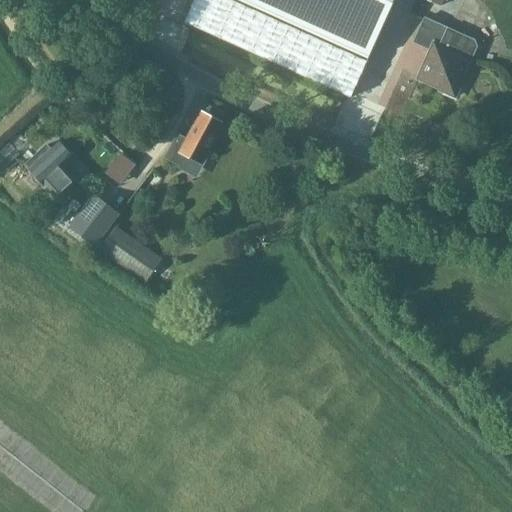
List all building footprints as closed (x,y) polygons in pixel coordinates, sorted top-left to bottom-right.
[(193,0),(184,21),(350,96),(393,0),(193,0)] [(474,40),(449,28),(424,17),(413,42),(430,49),(417,79),(439,88),(438,90),(454,98),(462,81),(460,81),(470,57),(476,46),(474,40)] [(219,137),(222,130),(220,128),(221,125),(201,114),(187,140),(175,134),(163,156),(179,164),(183,156),(197,163),(205,149),(207,150),(215,135),(219,137)] [(43,185),(54,197),(74,178),(64,167),(73,158),(59,144),(45,157),(39,151),(25,165),(29,168),(27,170),(42,186),(43,185)] [(93,195),(67,228),(92,247),(118,213),(93,195)] [(115,226),(98,249),(145,282),(155,267),(138,255),(144,247),(115,226)] [(382,248),(373,264),(387,272),(396,256),(382,248)]
